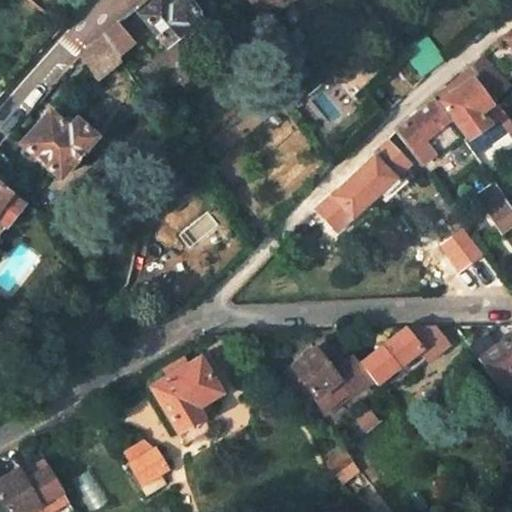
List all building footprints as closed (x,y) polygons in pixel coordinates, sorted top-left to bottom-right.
[(162,47),(184,30),(180,25),(196,12),(185,0),(177,0),(172,5),(168,0),(160,0),(138,18),(162,47)] [(249,0),(261,17),(289,0),(295,0),(298,3),(302,0),(249,0)] [(131,47),(115,26),(99,38),(115,60),(131,47)] [(511,28),(502,38),(511,49),(511,28)] [(402,49),(421,75),(443,58),(424,33),(402,49)] [(99,38),(83,52),(78,57),(99,80),(118,65),(115,60),(99,38)] [(288,49),(271,61),(279,73),(297,61),(288,49)] [(440,102),(466,140),(488,125),(479,112),(491,104),(473,79),(440,102)] [(432,98),(393,132),(408,154),(450,124),(432,98)] [(19,145),(56,178),(92,137),(74,122),(67,130),(48,113),(19,145)] [(383,142),(313,210),(327,224),(342,212),(349,219),(405,168),(383,142)] [(511,185),(500,194),(511,211),(511,185)] [(476,195),(489,214),(486,217),(500,235),(511,225),(511,218),(489,186),(476,195)] [(22,209),(0,190),(0,229),(2,231),(22,209)] [(352,358),(333,373),(320,357),(314,350),(290,368),(315,400),(339,381),(353,400),(374,384),(376,387),(420,354),(423,359),(441,346),(425,329),(404,330),(360,365),(359,366),(352,358)] [(511,342),(510,339),(478,363),(497,388),(511,376),(511,342)] [(384,397),(427,364),(423,359),(420,354),(376,387),(384,397)] [(176,362),(161,371),(165,378),(147,389),(174,433),(177,431),(200,417),(193,405),(215,391),(196,359),(181,369),(176,362)] [(198,419),(177,431),(184,443),(205,430),(198,419)] [(151,449),(124,465),(144,496),(162,486),(155,474),(162,470),(151,449)] [(0,482),(0,503),(5,511),(28,511),(37,507),(31,498),(44,490),(30,464),(0,482)]
